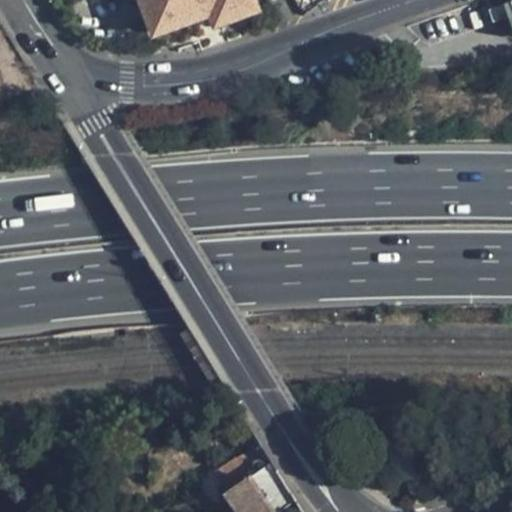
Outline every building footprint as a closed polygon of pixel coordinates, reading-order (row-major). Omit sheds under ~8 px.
[(143,0),(155,32),(195,18),(187,0),(143,0)] [(187,0),(195,18),(210,12),(216,23),(258,8),(255,0),(187,0)] [(245,450),(213,470),(225,488),(257,468),(245,450)] [(262,511),(282,511),(289,507),(265,469),(244,484),(262,511)] [(262,511),(244,484),(243,483),(218,500),(225,511),(262,511)]
